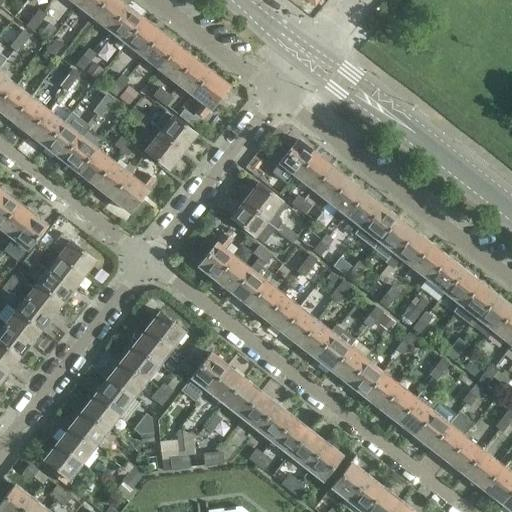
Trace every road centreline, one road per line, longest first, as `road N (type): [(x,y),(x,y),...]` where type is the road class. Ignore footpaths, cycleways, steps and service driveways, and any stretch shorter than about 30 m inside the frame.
road 1 (residential): [(153,265),(466,511)]
road 2 (residential): [(511,283),(279,99)]
road 3 (tertiary): [(511,212),(311,58)]
road 4 (residential): [(0,451),(153,265)]
road 5 (residential): [(153,265),(279,99)]
road 6 (residential): [(0,147),(153,265)]
road 7 (residential): [(279,99),(152,0)]
